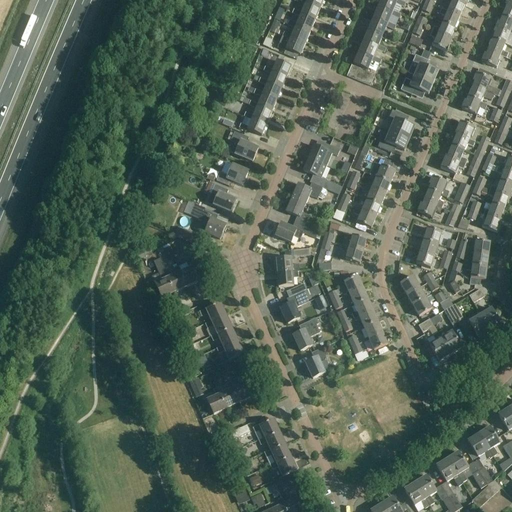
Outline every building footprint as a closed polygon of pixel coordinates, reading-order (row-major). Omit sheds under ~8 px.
[(307,0),(306,2),(302,0),(301,0),(291,0),(294,2),(305,6),(306,5),(320,11),(321,9),(324,0),(307,0)] [(392,13),(393,12),(395,5),(404,8),(406,4),(397,0),(396,2),(391,0),(380,0),(377,7),(392,13)] [(446,12),(458,17),(462,6),(451,1),(446,12)] [(430,14),(434,6),(425,3),(422,11),(430,14)] [(315,22),(320,11),(306,5),(304,7),(302,14),(294,10),(293,14),(300,18),(301,16),(315,22)] [(511,8),(506,6),(501,17),(511,21),(511,8)] [(387,24),(388,23),(390,16),(399,20),(401,15),(393,12),(392,13),(377,7),(373,18),(387,24)] [(278,22),(283,11),(279,9),(274,20),(278,22)] [(442,23),(453,28),(458,17),(446,12),(441,10),(439,15),(444,17),(442,23)] [(263,23),(266,13),(260,11),(257,21),(263,23)] [(414,21),(417,14),(411,12),(408,18),(414,21)] [(287,26),(295,29),(296,28),(310,34),(315,22),(301,16),(300,18),(297,25),(289,22),(287,26)] [(511,29),(510,29),(511,25),(511,21),(501,17),(497,28),(508,33),(511,35),(511,29)] [(373,18),(368,31),(382,37),(383,35),(386,28),(394,31),(396,26),(388,23),(387,24),(373,18)] [(416,26),(424,29),(427,21),(419,18),(416,26)] [(274,22),(270,32),(275,34),(280,24),(274,22)] [(448,39),(453,28),(442,23),(439,30),(434,27),(432,32),(448,39)] [(421,37),(424,29),(416,26),(413,34),(421,37)] [(305,45),(310,34),(296,28),(295,29),(291,37),(284,34),(283,38),(290,41),(291,39),(305,45)] [(497,28),(492,40),(504,45),(508,33),(497,28)] [(382,37),(368,31),(363,42),(377,48),(378,46),(381,39),(389,42),(391,38),(383,35),(382,37)] [(251,51),(257,35),(251,32),(245,48),(251,51)] [(446,44),(448,39),(432,32),(430,38),(433,39),(430,45),(445,52),(448,44),(446,44)] [(410,43),(421,48),(423,42),(412,37),(410,43)] [(300,57),(305,45),(291,39),(290,41),(287,47),(280,44),(277,49),(285,53),(286,51),(292,53),(300,57)] [(266,40),(263,46),(269,49),(272,42),(266,40)] [(501,51),(504,45),(492,40),(487,51),(499,56),(499,57),(506,60),(508,54),(501,51)] [(386,50),(384,49),(378,46),(377,48),(363,42),(358,54),(372,60),(373,58),(376,51),(384,54),(386,50)] [(499,56),(499,57),(499,56),(487,51),(485,55),(484,54),(480,62),(495,69),(499,61),(497,60),(499,56)] [(380,61),(373,58),(372,60),(358,54),(353,65),(367,71),(371,62),(379,65),(380,61)] [(416,56),(408,74),(415,77),(434,85),(439,73),(426,68),(428,62),(416,56)] [(264,68),(263,72),(271,75),(271,73),(285,79),(290,68),(276,62),(273,71),(264,68)] [(238,65),(236,69),(245,73),(247,68),(238,65)] [(353,80),(358,68),(352,66),(347,77),(353,80)] [(358,68),(353,80),(358,82),(363,71),(358,68)] [(364,85),(369,73),(363,71),(358,82),(364,85)] [(280,90),(285,79),(271,73),(271,75),(268,82),(260,79),(258,83),(266,86),(266,84),(280,90)] [(369,73),(364,85),(370,87),(375,76),(369,73)] [(472,86),(494,96),(498,97),(500,92),(488,87),(491,81),(475,74),(472,81),(473,82),(472,86)] [(413,83),(406,80),(401,91),(414,96),(416,91),(429,96),(434,85),(415,77),(413,83)] [(254,94),(261,97),(262,95),(276,101),(280,90),(266,84),(266,86),(263,93),(255,90),(254,94)] [(472,86),(467,98),(479,103),(481,97),(492,102),(494,96),(472,86)] [(499,98),(508,101),(511,94),(503,90),(499,98)] [(218,93),(214,102),(225,107),(229,98),(218,93)] [(271,113),(276,101),(262,95),(261,97),(258,104),(245,98),(243,103),(256,109),(257,107),(271,113)] [(479,103),(467,98),(465,102),(463,101),(460,109),(476,115),(479,108),(484,110),(486,106),(479,103)] [(504,110),(508,101),(499,98),(496,106),(504,110)] [(266,125),(271,113),(257,107),(256,109),(253,116),(245,113),(243,117),(251,120),(252,119),(266,125)] [(495,130),(502,112),(495,109),(490,121),(486,120),(484,126),(495,130)] [(390,133),(410,141),(415,128),(407,125),(409,119),(393,112),(388,122),(393,125),(390,133)] [(502,126),(509,129),(511,123),(511,121),(505,118),(502,126)] [(261,136),(266,125),(252,119),(251,120),(248,127),(240,124),(238,128),(246,132),(247,130),(261,136)] [(232,128),(234,124),(225,120),(223,125),(232,128)] [(205,121),(203,127),(214,130),(216,124),(205,121)] [(474,130),(474,129),(459,122),(456,130),(457,131),(456,135),(469,140),(471,137),(472,137),(475,131),(474,130)] [(509,129),(502,126),(498,134),(506,138),(509,129)] [(253,162),(258,149),(247,144),(249,139),(235,133),(231,141),(240,145),(236,155),(253,162)] [(405,153),(410,141),(390,133),(387,139),(383,138),(378,148),(394,155),(396,149),(405,153)] [(475,143),(469,140),(456,135),(451,146),(463,151),(465,145),(473,148),(475,143)] [(480,145),(488,148),(491,141),(483,137),(480,145)] [(309,158),(328,166),(332,156),(337,158),(340,151),(326,145),(324,150),(314,146),(309,158)] [(475,156),(483,160),(488,148),(480,145),(475,156)] [(446,157),(466,166),(468,161),(460,158),(463,151),(451,146),(446,157)] [(363,148),(360,157),(365,159),(369,150),(363,148)] [(488,155),(485,163),(493,166),(495,160),(496,160),(496,159),(495,158),(494,158),(491,157),(489,156),(488,155)] [(470,167),(478,171),(483,160),(475,156),(470,167)] [(464,170),(466,166),(446,157),(444,162),(442,161),(439,169),(454,175),(458,168),(464,170)] [(309,158),(304,171),(314,175),(310,183),(311,184),(322,189),(324,189),(327,182),(322,179),(328,166),(309,158)] [(500,163),(498,169),(511,173),(511,159),(510,159),(506,158),(504,165),(500,163)] [(371,171),(370,175),(376,178),(390,184),(395,173),(391,171),(394,164),(385,160),(382,167),(381,166),(378,173),(371,171)] [(340,172),(346,174),(350,165),(344,163),(340,172)] [(490,175),(493,166),(485,163),(481,172),(490,175)] [(232,167),(225,164),(221,173),(220,172),(216,181),(230,187),(232,182),(243,186),(249,172),(233,166),(232,167)] [(475,179),(478,171),(470,167),(467,176),(475,179)] [(499,182),(511,187),(511,186),(511,173),(498,169),(496,174),(502,176),(499,182)] [(350,180),(358,184),(361,176),(353,173),(350,180)] [(440,195),(446,198),(448,194),(443,192),(446,184),(431,177),(428,185),(429,186),(428,190),(440,195)] [(386,195),(390,184),(376,178),(371,189),(386,195)] [(476,186),(484,190),(487,181),(479,178),(476,186)] [(355,192),(358,184),(350,180),(347,189),(355,192)] [(333,195),(337,184),(330,181),(326,193),(333,195)] [(508,198),(511,187),(499,182),(497,189),(491,187),(490,192),(508,198)] [(194,196),(198,187),(191,184),(187,193),(194,196)] [(298,185),(292,199),(305,204),(308,196),(317,200),(322,189),(311,184),(308,189),(298,185)] [(215,185),(207,203),(231,214),(237,201),(226,197),(229,191),(215,185)] [(481,198),(484,190),(476,186),(473,194),(481,198)] [(381,207),(386,195),(371,189),(366,200),(381,207)] [(428,190),(423,201),(441,209),(443,205),(437,202),(440,195),(428,190)] [(491,205),(503,210),(508,198),(490,192),(488,197),(493,199),(491,205)] [(341,203),(348,206),(351,198),(344,195),(341,203)] [(459,195),(456,201),(463,205),(466,198),(459,195)] [(324,196),(318,212),(324,215),(330,199),(324,196)] [(301,213),(305,204),(292,199),(286,213),(298,218),(295,224),(306,228),(310,217),(301,213)] [(376,218),(381,207),(366,200),(361,212),(376,218)] [(439,214),(441,209),(423,201),(421,205),(419,205),(416,212),(431,219),(434,212),(439,214)] [(345,214),(348,206),(341,203),(337,211),(345,214)] [(470,211),(479,214),(482,206),(473,203),(470,211)] [(195,205),(190,216),(210,224),(206,233),(220,239),(221,237),(223,234),(224,232),(225,232),(226,229),(225,229),(226,226),(216,221),(218,216),(204,210),(205,209),(195,205)] [(310,205),(307,213),(314,215),(317,207),(310,205)] [(451,213),(459,217),(462,209),(454,205),(451,213)] [(484,215),(499,221),(503,210),(491,205),(489,212),(485,210),(484,215)] [(355,209),(353,214),(359,217),(357,223),(371,229),(376,218),(361,212),(355,209)] [(181,220),(184,213),(177,211),(174,218),(181,220)] [(476,222),(479,214),(470,211),(468,220),(476,222)] [(455,225),(459,217),(451,213),(447,221),(455,225)] [(498,226),(499,221),(484,215),(482,220),(484,221),(481,229),(497,234),(499,226),(498,226)] [(319,233),(306,228),(295,224),(293,229),(281,224),(276,238),(291,244),(294,237),(301,240),(303,234),(316,240),(319,233)] [(338,233),(340,227),(331,225),(329,230),(338,233)] [(174,238),(175,234),(160,229),(159,232),(174,238)] [(422,241),(436,245),(440,234),(426,229),(422,241)] [(323,242),(332,244),(334,236),(326,233),(323,242)] [(348,248),(363,252),(367,240),(351,235),(348,248)] [(397,246),(399,238),(390,236),(389,238),(387,243),(397,246)] [(454,251),(457,243),(449,240),(446,249),(454,251)] [(432,257),(436,245),(422,241),(418,253),(432,257)] [(473,254),(488,256),(490,243),(475,241),(473,254)] [(329,253),(332,244),(323,242),(321,250),(329,253)] [(459,251),(467,253),(469,245),(461,242),(459,251)] [(169,262),(175,259),(169,248),(164,250),(169,262)] [(359,264),(363,252),(348,248),(344,260),(359,264)] [(294,258),(310,257),(310,250),(294,252),(294,258)] [(275,252),(275,259),(293,258),(293,251),(275,252)] [(464,262),(467,253),(459,251),(456,259),(464,262)] [(136,255),(138,260),(145,257),(143,252),(136,255)] [(442,261),(450,263),(453,255),(445,252),(442,261)] [(428,269),(432,257),(418,253),(414,265),(428,269)] [(486,269),(488,256),(473,254),(471,267),(486,269)] [(180,273),(187,288),(200,282),(198,278),(205,275),(197,258),(187,263),(189,268),(182,272),(180,273)] [(168,278),(170,277),(162,260),(154,263),(163,281),(156,284),(163,299),(174,294),(168,278)] [(293,266),(293,267),(292,267),(291,260),(277,261),(278,274),(292,273),(297,273),(299,272),(299,266),(293,266)] [(448,271),(450,263),(442,261),(440,269),(448,271)] [(456,273),(458,273),(460,274),(463,266),(455,263),(452,272),(456,273)] [(180,273),(182,272),(179,266),(174,269),(177,274),(170,277),(168,278),(174,294),(187,288),(180,273)] [(470,279),(485,281),(486,269),(467,266),(466,271),(471,272),(470,279)] [(340,272),(349,293),(363,288),(358,277),(352,279),(349,272),(340,272)] [(292,273),(278,274),(280,287),(293,286),(293,279),(297,278),(297,273),(292,273)] [(433,279),(430,273),(422,277),(426,283),(433,279)] [(418,288),(411,277),(398,285),(404,296),(418,288)] [(439,288),(433,279),(426,283),(427,284),(431,293),(439,288)] [(454,295),(459,292),(454,282),(449,285),(454,295)] [(286,293),(289,298),(304,291),(304,292),(306,291),(304,285),(286,293)] [(354,305),(368,299),(363,288),(349,293),(354,305)] [(404,296),(411,306),(424,299),(418,288),(404,296)] [(304,291),(289,298),(287,299),(290,305),(282,309),(289,324),(301,318),(296,308),(309,303),(304,292),(304,291)] [(474,304),(485,298),(481,291),(470,297),(474,304)] [(331,301),(339,298),(336,292),(329,295),(331,301)] [(448,308),(453,305),(445,292),(436,297),(440,305),(444,311),(448,308)] [(317,313),(321,311),(316,295),(311,297),(317,313)] [(323,296),(319,297),(324,308),(328,306),(323,296)] [(424,299),(411,306),(417,317),(430,309),(427,305),(434,301),(431,296),(425,300),(424,299)] [(339,298),(331,301),(336,311),(343,308),(339,298)] [(354,318),(359,316),(373,310),(368,299),(354,305),(357,312),(352,314),(353,315),(354,318)] [(212,321),(226,315),(221,304),(207,310),(206,308),(200,311),(202,317),(209,314),(212,321)] [(448,308),(458,324),(464,320),(456,306),(454,307),(453,305),(448,308)] [(453,326),(458,324),(448,308),(444,311),(453,326)] [(479,315),(489,332),(500,326),(490,309),(479,315)] [(359,316),(364,327),(377,322),(373,310),(359,316)] [(218,334),(231,327),(226,315),(212,321),(206,324),(208,329),(214,326),(218,334)] [(320,319),(336,357),(345,353),(329,315),(320,319)] [(478,339),(489,332),(479,315),(468,322),(478,339)] [(301,351),(313,345),(310,339),(320,334),(316,326),(319,325),(316,318),(299,326),(301,332),(294,336),(301,351)] [(348,321),(341,324),(345,334),(353,330),(349,320),(348,321)] [(423,334),(434,328),(430,321),(419,327),(423,334)] [(369,339),(382,333),(377,322),(364,327),(369,339)] [(223,346),(237,340),(231,327),(218,334),(211,336),(214,342),(220,339),(223,346)] [(368,346),(364,329),(359,330),(363,347),(368,346)] [(437,335),(449,356),(460,349),(450,332),(445,335),(443,332),(437,335)] [(382,333),(369,339),(374,350),(387,344),(382,333)] [(197,336),(190,339),(193,345),(200,342),(203,341),(200,334),(197,336)] [(438,362),(449,356),(437,335),(434,337),(436,341),(428,345),(438,362)] [(351,346),(359,343),(356,337),(348,340),(351,346)] [(237,340),(223,346),(217,349),(219,353),(226,350),(230,360),(243,354),(237,340)] [(359,343),(351,346),(355,357),(358,363),(368,358),(366,353),(363,354),(363,353),(359,343)] [(331,371),(326,361),(328,360),(322,349),(311,354),(314,360),(306,363),(313,379),(331,371)] [(204,357),(198,359),(201,365),(207,363),(204,357)] [(244,361),(238,364),(242,372),(248,369),(244,361)] [(232,389),(238,404),(251,398),(249,394),(244,383),(246,383),(244,377),(238,379),(241,385),(234,388),(232,389)] [(198,380),(189,384),(194,393),(201,390),(202,390),(198,380)] [(228,391),(221,394),(219,395),(226,410),(238,404),(232,389),(234,388),(231,382),(226,385),(228,391)] [(246,383),(244,383),(249,394),(254,392),(249,382),(246,383)] [(219,395),(221,394),(219,388),(213,391),(216,397),(206,401),(213,416),(226,410),(219,395)] [(511,414),(509,409),(498,416),(508,432),(511,429),(511,414)] [(265,439),(279,432),(274,420),(260,426),(259,425),(253,428),(255,433),(261,431),(264,438),(265,439)] [(235,431),(238,439),(249,434),(246,426),(235,431)] [(489,428),(478,435),(492,458),(498,455),(494,448),(499,445),(489,428)] [(271,452),(285,445),(279,432),(265,439),(264,438),(258,440),(261,446),(266,443),(270,450),(271,452)] [(492,458),(478,435),(467,441),(471,448),(472,449),(477,458),(484,454),(488,460),(492,458)] [(240,442),(234,445),(237,451),(242,448),(240,442)] [(270,450),(264,453),(270,466),(276,463),(277,465),(291,458),(285,445),(271,452),(270,450)] [(511,462),(511,450),(509,445),(503,448),(511,462)] [(461,473),(468,469),(481,491),(487,487),(478,473),(473,464),(467,467),(457,452),(446,460),(461,484),(466,481),(461,473)] [(277,465),(276,463),(270,466),(273,471),(278,468),(283,477),(297,470),(291,458),(277,465)] [(250,460),(243,463),(246,469),(252,466),(250,460)] [(458,488),(462,485),(461,484),(446,460),(436,466),(446,483),(453,479),(458,488)] [(488,487),(489,486),(493,482),(485,469),(478,473),(487,487),(488,486),(488,487)] [(254,487),(262,484),(259,476),(251,479),(254,487)] [(295,477),(288,480),(291,485),(297,483),(295,477)] [(415,483),(430,507),(435,504),(430,496),(436,492),(426,477),(415,483)] [(495,494),(498,492),(500,490),(493,482),(489,486),(495,494)] [(425,510),(430,507),(415,483),(404,491),(414,506),(420,502),(425,510)] [(267,489),(270,495),(278,492),(275,485),(267,489)] [(491,498),(495,494),(489,486),(488,487),(484,490),(491,498)] [(486,502),(491,498),(484,490),(479,494),(486,502)] [(283,505),(286,511),(302,511),(296,499),(297,499),(294,493),(289,495),(292,501),(285,504),(283,505)] [(481,506),(486,502),(479,494),(474,498),(481,506)] [(260,495),(250,500),(253,507),(256,505),(258,510),(265,506),(260,495)] [(448,498),(456,511),(458,511),(463,509),(454,495),(448,498)] [(382,504),(386,511),(401,511),(392,497),(382,504)] [(286,511),(283,505),(285,504),(282,498),(277,501),(280,507),(272,510),(270,511),(286,511)] [(449,511),(456,511),(448,498),(443,502),(449,511)] [(476,510),(481,506),(474,498),(469,501),(476,510)]
